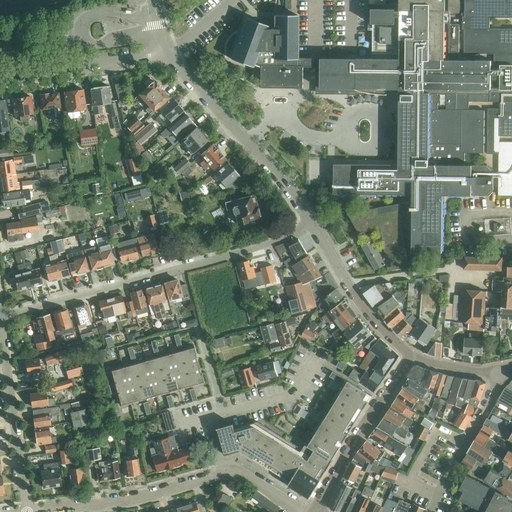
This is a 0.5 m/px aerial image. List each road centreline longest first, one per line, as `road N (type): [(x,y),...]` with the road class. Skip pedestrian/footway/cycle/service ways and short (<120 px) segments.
road 1 (residential): [(310,222),(258,247),(0,316)]
road 2 (residential): [(30,511),(150,496),(232,471),(301,511)]
road 3 (residential): [(310,222),(168,50)]
road 4 (residential): [(26,511),(0,324)]
road 5 (residential): [(318,508),(411,355)]
road 6 (residential): [(0,74),(168,50)]
road 7 (residential): [(411,355),(350,288),(310,222)]
road 8 (residential): [(432,511),(497,372)]
